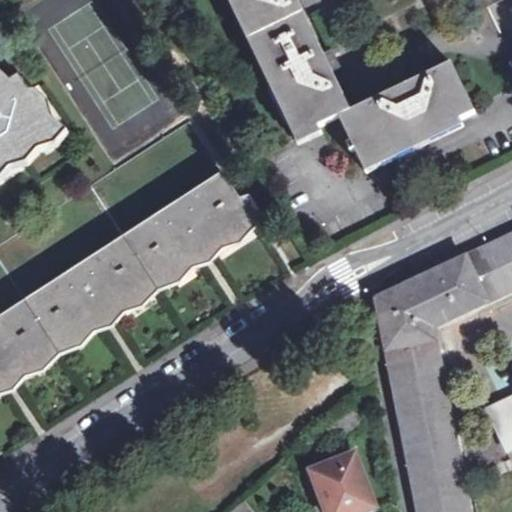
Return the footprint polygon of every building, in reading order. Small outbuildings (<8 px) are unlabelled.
[(238,0),(304,136),(340,118),(352,112),(332,71),(324,54),(297,0),(238,0)] [(347,0),(371,48),(466,2),(471,0),(347,0)] [(484,0),(471,0),(466,2),(473,16),(489,8),(484,0)] [(504,0),(484,0),(489,8),(504,0)] [(332,50),(324,54),(332,71),(339,67),(335,58),(332,50)] [(352,112),(340,118),(352,142),(349,145),(352,153),(356,151),(364,167),(476,113),(451,65),(412,84),(394,92),(352,112)] [(391,84),(394,92),(412,84),(408,76),(399,80),(391,84)] [(0,173),(17,170),(29,154),(47,150),(58,135),(46,125),(42,108),(27,97),(10,82),(1,87),(0,86),(0,173)] [(0,384),(38,361),(41,365),(74,344),(70,339),(137,297),(140,301),(173,279),(170,274),(236,232),(239,237),(258,225),(190,122),(0,245),(0,384)] [(170,274),(173,279),(205,259),(239,237),(236,232),(170,274)] [(420,511),(469,511),(435,328),(511,290),(511,234),(413,281),(378,298),(420,511)] [(70,339),(74,344),(106,323),(140,301),(137,297),(70,339)] [(0,384),(0,391),(8,386),(41,365),(38,361),(0,384)] [(511,447),(511,395),(488,407),(509,449),(511,447)] [(354,406),(311,441),(321,453),(364,417),(354,406)] [(304,470),(319,511),(370,511),(376,510),(353,451),(304,470)] [(256,511),(247,501),(234,511),(256,511)]
